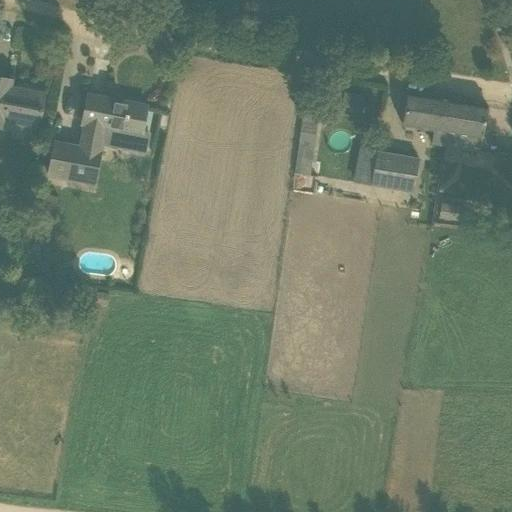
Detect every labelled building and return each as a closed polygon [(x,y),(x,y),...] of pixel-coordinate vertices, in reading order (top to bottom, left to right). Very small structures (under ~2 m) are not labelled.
[(11,80),(8,80),(0,78),(0,134),(2,125),(37,130),(44,95),(9,88),(11,80)] [(444,126),(450,101),(407,93),(402,127),(430,132),(427,142),(446,145),(450,127),(444,126)] [(93,182),(101,143),(146,152),(150,133),(142,131),(147,106),(88,95),(87,95),(78,142),(54,137),(48,174),(93,182)] [(328,101),(319,99),(314,99),(312,110),(326,113),(328,101)] [(480,151),(487,107),(450,101),(444,126),(450,127),(446,145),(480,151)] [(293,171),(310,174),(319,118),(302,115),(293,171)] [(376,152),(371,185),(412,192),(418,159),(376,152)] [(450,220),(452,210),(448,204),(440,203),(438,219),(450,220)] [(66,283),(67,271),(57,270),(55,282),(66,283)]
